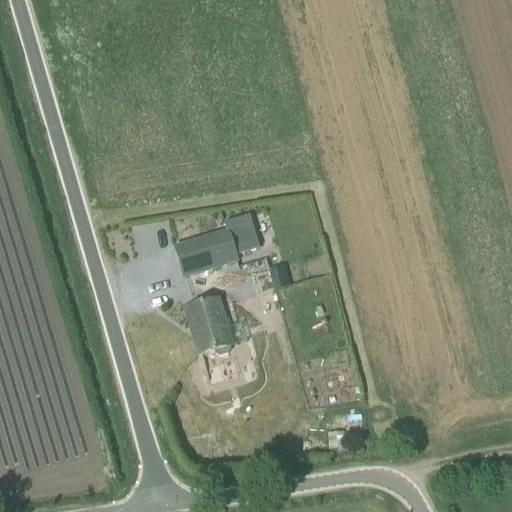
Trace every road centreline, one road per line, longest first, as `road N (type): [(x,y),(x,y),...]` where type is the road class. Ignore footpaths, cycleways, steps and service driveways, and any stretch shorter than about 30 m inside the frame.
road 1 (unclassified): [(166,506),(17,0)]
road 2 (unclassified): [(422,511),(396,483),(367,475),(166,506)]
